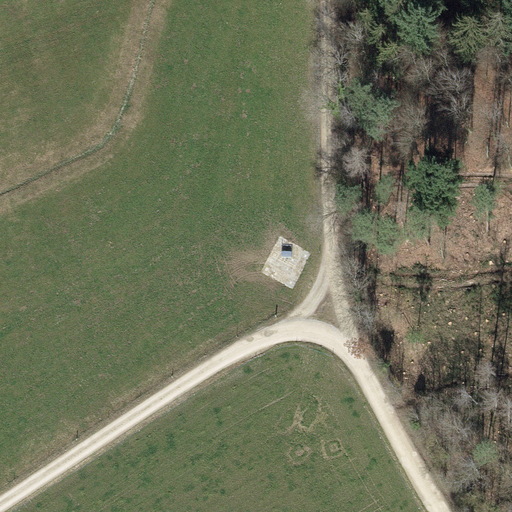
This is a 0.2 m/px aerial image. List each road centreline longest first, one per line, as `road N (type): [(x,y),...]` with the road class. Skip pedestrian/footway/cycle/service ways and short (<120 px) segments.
road 1 (track): [(331,304),(248,341),(0,498)]
road 2 (track): [(331,304),(342,0)]
road 3 (track): [(457,511),(331,304)]
